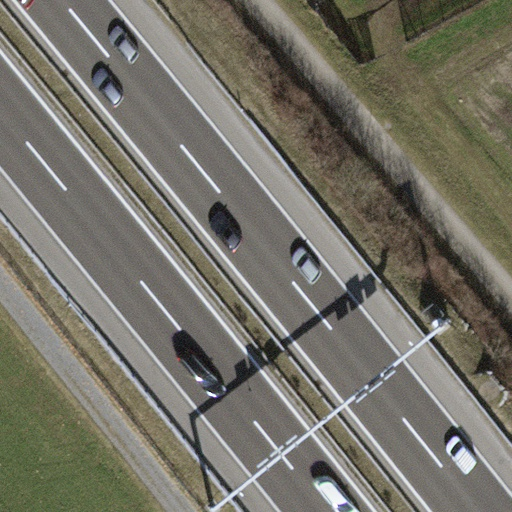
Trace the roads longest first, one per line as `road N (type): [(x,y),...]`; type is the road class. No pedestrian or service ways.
road 1 (motorway): [(474,511),(62,0)]
road 2 (motorway): [(0,112),(324,511)]
road 3 (track): [(261,0),(511,286)]
road 4 (track): [(181,511),(0,284)]
